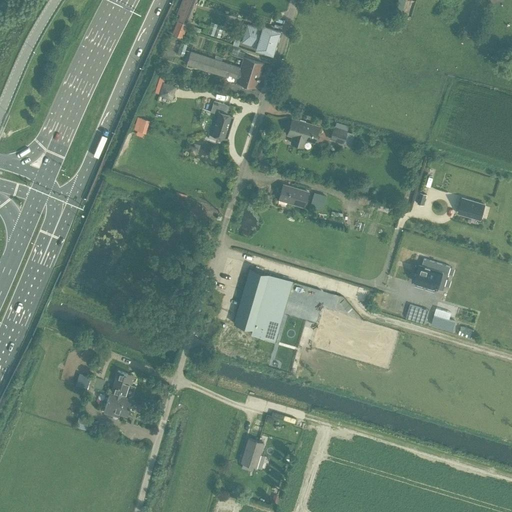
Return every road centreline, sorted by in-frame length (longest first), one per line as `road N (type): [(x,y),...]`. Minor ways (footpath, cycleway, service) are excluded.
road 1 (unclassified): [(138,511),(293,0)]
road 2 (unknown): [(223,228),(383,278),(412,212),(461,196)]
road 3 (primary): [(70,203),(163,0)]
road 4 (primary): [(120,0),(44,177)]
road 5 (primary): [(0,357),(70,203)]
road 6 (unclassified): [(0,112),(56,0)]
